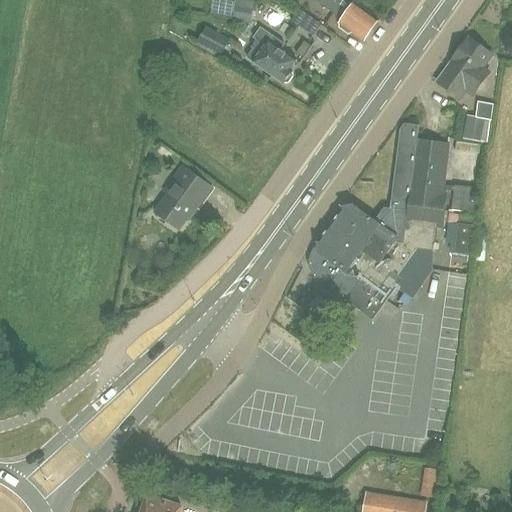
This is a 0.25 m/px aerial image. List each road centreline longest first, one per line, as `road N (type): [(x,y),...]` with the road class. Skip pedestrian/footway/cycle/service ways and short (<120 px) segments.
road 1 (unclassified): [(111,511),(116,490),(237,357),(290,260),(475,0)]
road 2 (unclassified): [(410,0),(229,249),(116,345),(112,392)]
road 3 (primary): [(44,511),(199,345),(254,260)]
road 4 (primary): [(254,260),(443,0)]
road 5 (primary): [(254,260),(112,392)]
road 6 (primary): [(112,392),(13,480)]
